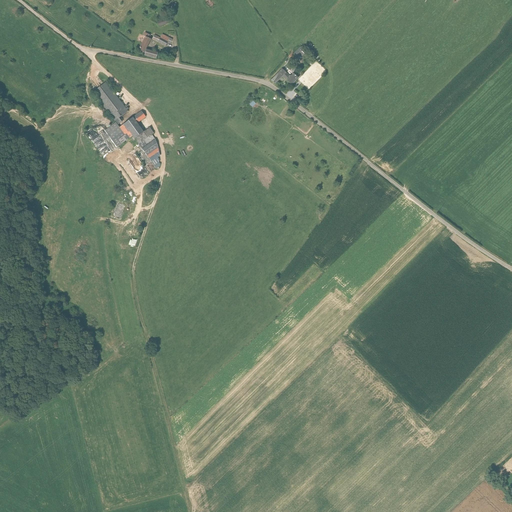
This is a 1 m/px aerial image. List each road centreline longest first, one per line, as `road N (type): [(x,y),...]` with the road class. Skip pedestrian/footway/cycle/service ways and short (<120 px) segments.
road 1 (unclassified): [(511,269),(269,86),(87,50)]
road 2 (unclassified): [(87,50),(152,124),(161,178)]
